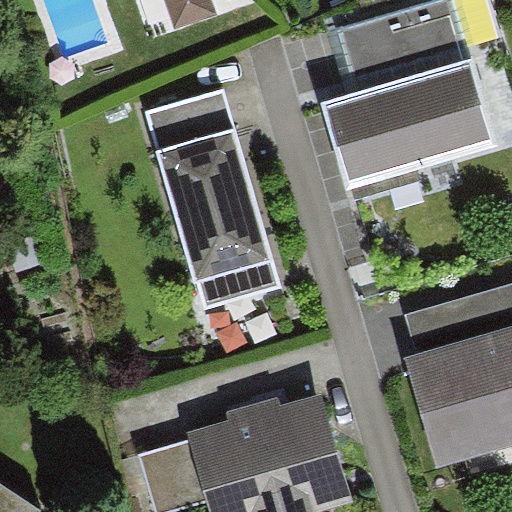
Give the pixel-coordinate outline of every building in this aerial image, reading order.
[(173,0),(181,21),(215,8),(211,0),(173,0)] [(409,0),(345,19),(363,79),(465,49),(450,0),(409,0)] [(470,48),(465,49),(363,79),(329,89),(353,169),(494,127),(470,48)] [(222,83),(150,104),(207,298),(279,276),(222,83)] [(420,341),(404,346),(439,457),(511,433),(511,278),(410,310),(420,341)] [(189,423),(192,433),(142,447),(158,505),(211,490),(216,511),(265,511),(350,489),(321,387),(189,423)] [(49,511),(54,504),(0,471),(0,511),(49,511)]
